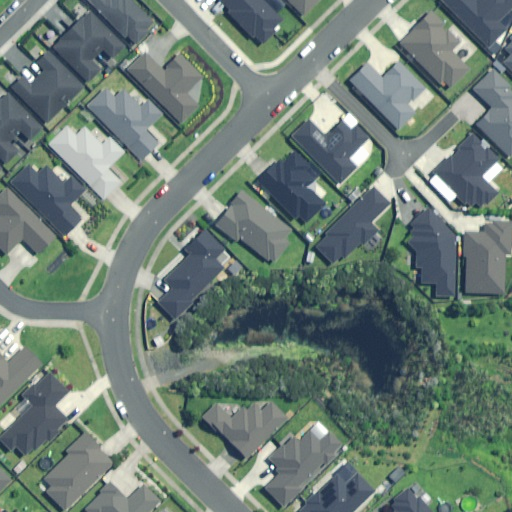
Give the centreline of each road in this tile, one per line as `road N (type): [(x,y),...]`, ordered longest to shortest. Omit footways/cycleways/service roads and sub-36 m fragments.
road 1 (residential): [(112,317),(140,233),(268,105)]
road 2 (residential): [(231,511),(143,419),(115,354),(112,317)]
road 3 (residential): [(268,105),(169,0)]
road 4 (track): [(129,394),(262,353)]
road 5 (residential): [(0,287),(40,314),(112,317)]
